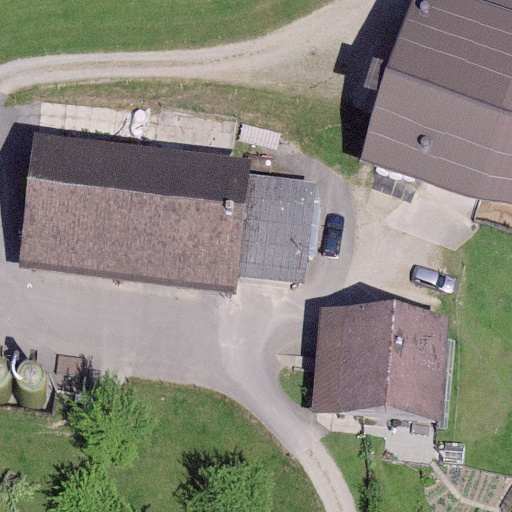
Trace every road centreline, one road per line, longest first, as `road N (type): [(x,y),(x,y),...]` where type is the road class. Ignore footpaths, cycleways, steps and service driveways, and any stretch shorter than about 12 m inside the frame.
road 1 (track): [(372,0),(270,55),(169,59),(0,84)]
road 2 (unclassified): [(223,368),(10,321)]
road 3 (track): [(341,511),(295,422),(223,368)]
